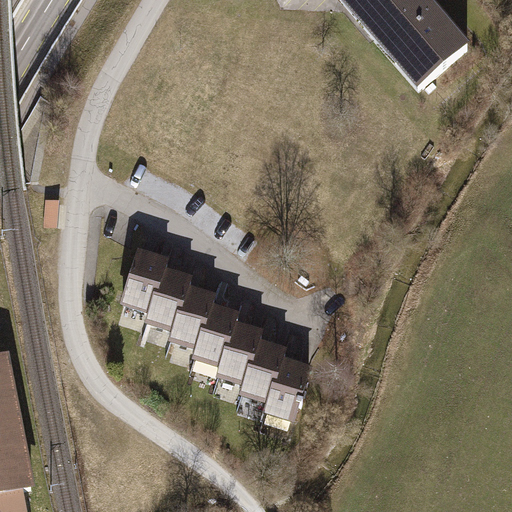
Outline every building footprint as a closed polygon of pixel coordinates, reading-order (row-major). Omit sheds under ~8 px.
[(329,0),(411,94),(465,48),(423,0),(329,0)] [(61,203),(46,202),(44,230),(59,231),(61,203)] [(166,267),(139,258),(121,312),(148,321),(163,275),(166,267)] [(190,284),(163,275),(148,321),(145,329),(172,338),(188,292),(190,284)] [(215,300),(188,292),(172,338),(170,346),(197,354),(212,310),(215,300)] [(239,319),(212,310),(197,354),(194,364),(221,373),(236,327),(239,319)] [(263,336),(236,327),(221,373),(218,381),(245,390),(260,346),(263,336)] [(287,355),(260,346),(245,390),(242,400),(269,409),(284,365),(287,355)] [(11,357),(0,358),(0,511),(27,511),(24,495),(37,492),(11,357)] [(311,374),(284,365),(269,409),(266,419),(293,428),(311,374)]
